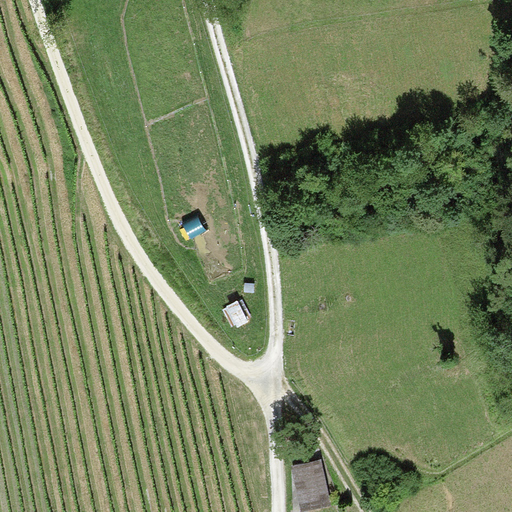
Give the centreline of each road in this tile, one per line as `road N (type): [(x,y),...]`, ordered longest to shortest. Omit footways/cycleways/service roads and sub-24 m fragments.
road 1 (track): [(272,386),(226,358),(158,281),(105,195),(36,0)]
road 2 (track): [(206,0),(262,214),(274,314),(272,386)]
road 3 (track): [(272,386),(309,420),(363,511)]
road 4 (track): [(277,511),(272,386)]
